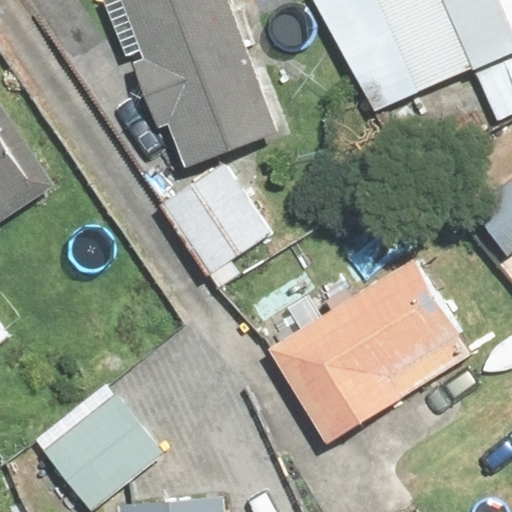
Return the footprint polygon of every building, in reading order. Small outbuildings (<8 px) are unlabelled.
[(223,0),(98,0),(175,170),(279,123),(223,0)] [(511,0),(315,0),(369,115),(470,68),(495,122),(511,114),(511,0)] [(0,104),(0,215),(52,178),(0,104)] [(223,153),(153,205),(218,293),(289,241),(223,153)] [(511,252),(511,176),(470,208),(506,257),(511,252)] [(415,249),(261,344),(322,444),(477,350),(415,249)] [(0,319),(0,340),(10,332),(0,319)] [(110,381),(39,434),(97,511),(168,458),(110,381)] [(223,511),(223,496),(121,498),(121,511),(223,511)]
